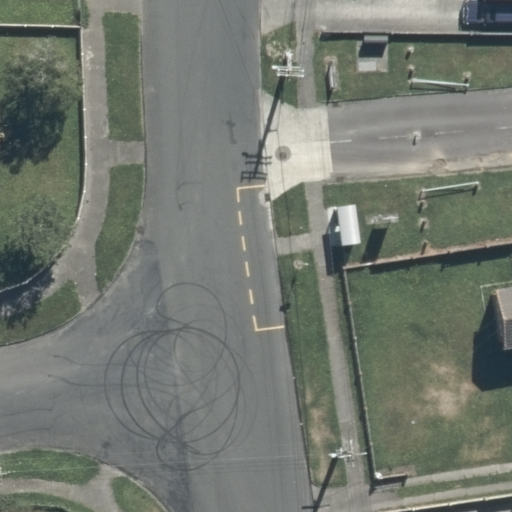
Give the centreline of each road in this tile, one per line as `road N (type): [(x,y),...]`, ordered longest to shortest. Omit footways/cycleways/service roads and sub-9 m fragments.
road 1 (unclassified): [(235,366),(206,151),(199,0)]
road 2 (residential): [(0,399),(235,366)]
road 3 (unclassified): [(258,511),(235,366)]
